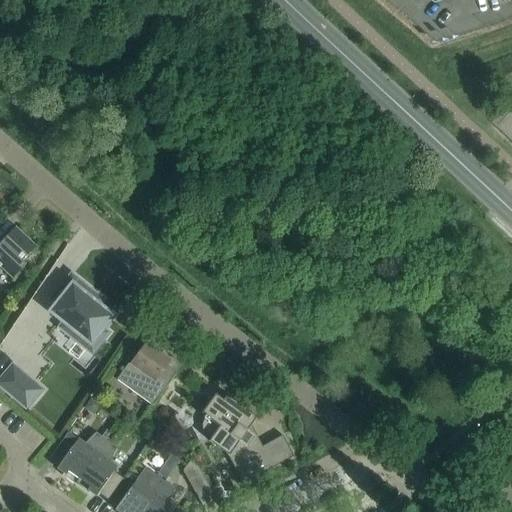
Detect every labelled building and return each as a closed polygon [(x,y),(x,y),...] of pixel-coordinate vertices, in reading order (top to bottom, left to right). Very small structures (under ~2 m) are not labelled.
[(44,252),(51,246),(31,222),(24,228),(44,252)] [(0,243),(0,242),(0,269),(11,279),(25,264),(22,261),(36,246),(35,245),(34,246),(15,229),(16,228),(15,227),(0,243)] [(90,292),(71,276),(53,299),(58,303),(51,312),(76,332),(72,337),(90,351),(91,352),(106,333),(101,329),(111,317),(96,304),(98,302),(88,295),(90,292)] [(164,352),(165,353),(166,352),(149,339),(148,340),(148,341),(132,364),(129,362),(116,380),(152,406),(175,374),(165,366),(168,361),(162,356),(164,352)] [(12,367),(0,380),(0,385),(25,407),(40,390),(12,367)] [(243,484),(273,468),(261,447),(256,449),(251,439),(254,436),(246,431),(256,417),(226,395),(223,400),(215,394),(201,414),(204,416),(203,418),(204,419),(202,422),(201,425),(201,429),(202,432),(204,436),(209,439),(208,441),(226,455),(243,484)] [(74,485),(106,440),(95,433),(84,444),(77,439),(74,444),(64,437),(49,459),(65,470),(61,476),(74,485)] [(107,500),(122,479),(113,472),(116,467),(110,462),(116,448),(106,440),(74,485),(88,494),(91,489),(107,500)] [(201,473),(198,467),(189,461),(182,471),(187,481),(201,473)] [(201,473),(187,481),(197,498),(211,490),(201,473)] [(142,511),(164,481),(154,474),(142,485),(135,481),(132,485),(122,479),(107,500),(123,511),(122,511),(142,511)] [(175,489),(164,481),(142,511),(171,511),(175,508),(168,503),(175,489)]
